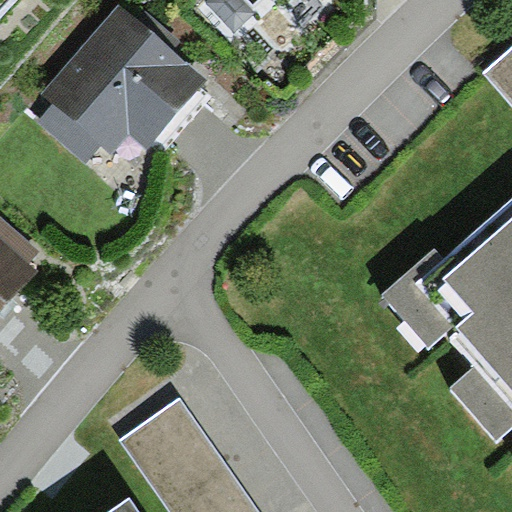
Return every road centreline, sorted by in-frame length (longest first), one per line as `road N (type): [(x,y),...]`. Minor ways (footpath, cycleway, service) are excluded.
road 1 (residential): [(441,0),(168,274)]
road 2 (residential): [(328,511),(168,274)]
road 3 (residential): [(168,274),(0,488)]
